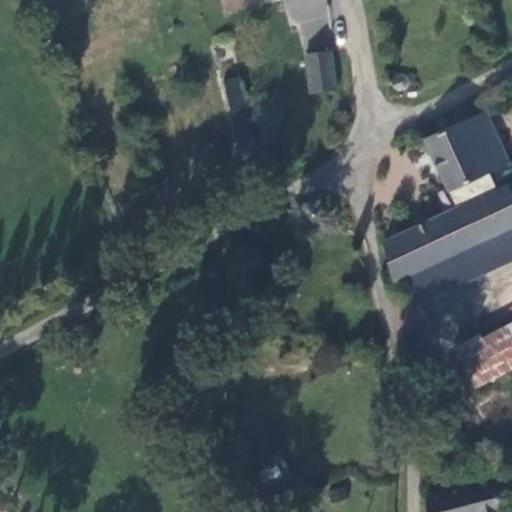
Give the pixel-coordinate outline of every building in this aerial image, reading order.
[(230,42),(215,45),(238,152),(253,150),(230,42)] [(328,53),(305,57),(311,97),(335,94),(328,53)] [(400,73),(394,73),(388,76),(386,80),(386,86),(388,90),(394,93),(401,92),(405,89),(407,83),(405,77),(400,73)] [(425,90),(426,87),(425,85),(424,83),(421,82),(418,82),(415,83),(414,86),(413,88),(414,90),(416,92),(419,93),(421,93),(424,92),(425,90)] [(511,168),(486,112),(427,139),(450,190),(489,171),(497,189),(456,207),(384,240),(393,280),(408,274),(511,226),(511,188),(510,184),(511,182),(511,168)] [(489,171),(450,190),(456,207),(497,189),(489,171)] [(511,226),(408,274),(418,302),(511,259),(511,226)] [(511,322),(460,350),(477,384),(511,366),(511,322)] [(283,459),(250,480),(261,496),(294,477),(283,459)] [(455,489),(427,495),(427,511),(504,511),(494,477),(455,489)]
